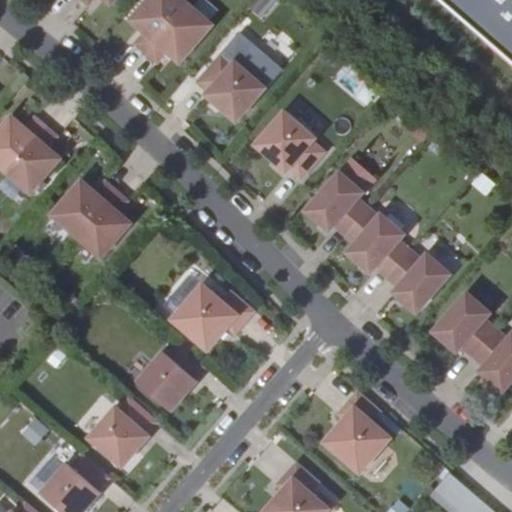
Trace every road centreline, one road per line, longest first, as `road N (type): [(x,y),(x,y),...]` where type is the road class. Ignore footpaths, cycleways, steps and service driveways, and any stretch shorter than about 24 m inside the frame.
road 1 (residential): [(0,10),(148,130),(335,320)]
road 2 (residential): [(335,320),(163,511)]
road 3 (residential): [(511,469),(335,320)]
